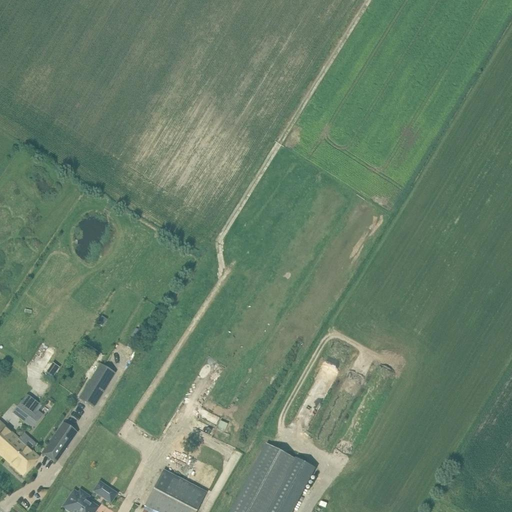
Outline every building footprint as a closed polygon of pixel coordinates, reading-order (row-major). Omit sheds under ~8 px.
[(138,329),(127,345),(135,351),(146,334),(138,329)] [(80,399),(93,407),(114,373),(101,365),(80,399)] [(21,401),(12,413),(32,429),(41,417),(35,412),(21,402),(21,401)] [(368,403),(362,408),(366,414),(372,409),(368,403)] [(41,453),(56,463),(78,432),(63,422),(41,453)] [(38,459),(0,423),(0,453),(23,475),(38,459)] [(291,511),(315,468),(296,458),(295,459),(267,444),(230,511),(291,511)] [(165,470),(145,510),(149,511),(197,511),(208,492),(165,470)] [(116,494),(110,490),(104,498),(110,502),(116,494)] [(94,511),(97,508),(74,492),(64,507),(71,511),(94,511)]
